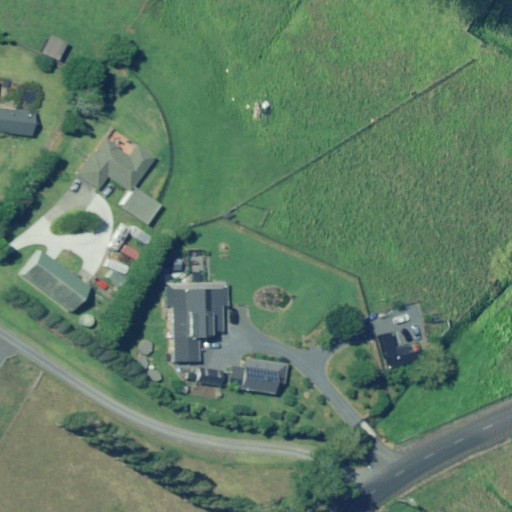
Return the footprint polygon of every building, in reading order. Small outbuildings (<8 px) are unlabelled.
[(57,42),(42,36),(35,52),(49,58),(57,42)] [(29,112),(0,108),(0,131),(26,134),(29,112)] [(130,145),(123,156),(115,150),(124,138),(110,128),(101,140),(97,137),(71,173),(92,189),(102,175),(124,190),(147,158),(130,145)] [(154,204),(128,188),(115,207),(141,224),(154,204)] [(141,234),(129,225),(124,232),(136,241),(141,234)] [(135,251),(122,244),(118,252),(131,259),(135,251)] [(117,251),(110,246),(98,263),(106,268),(117,251)] [(83,286),(35,250),(17,274),(65,310),(83,286)] [(120,277),(106,271),(102,279),(116,285),(120,277)] [(192,314),(192,282),(162,282),(162,306),(168,306),(168,361),(192,361),(192,347),(205,347),(205,336),(191,336),(191,334),(180,334),(180,314),(192,314)] [(191,336),(205,336),(205,331),(216,331),(216,306),(223,306),(223,282),(192,282),(192,314),(180,314),(180,334),(191,334),(191,336)] [(281,363),(240,358),(238,368),(227,367),(224,388),(269,393),(270,381),(278,382),(281,363)]
